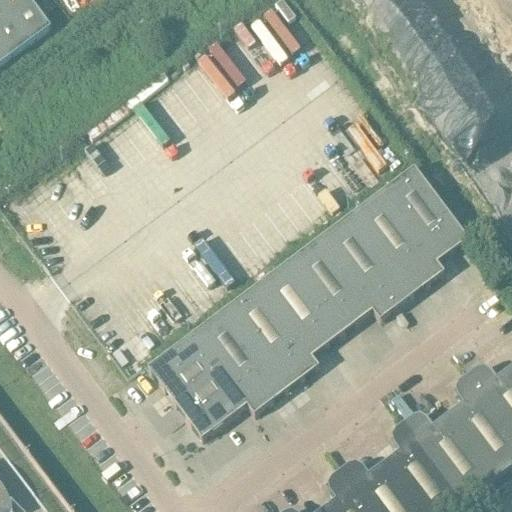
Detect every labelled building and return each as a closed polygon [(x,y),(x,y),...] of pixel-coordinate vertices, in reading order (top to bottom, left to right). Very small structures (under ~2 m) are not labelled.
[(25,0),(0,0),(0,72),(51,34),(25,0)] [(437,270),(469,246),(414,174),(382,198),(436,271),(437,270)] [(437,270),(436,271),(382,198),(351,222),(412,304),(444,280),(437,270)] [(380,328),(412,304),(351,222),(319,246),(373,318),(380,328)] [(312,364),(373,318),(319,246),(257,293),(312,364)] [(312,364),(257,293),(225,316),(287,398),(319,374),(312,364)] [(255,422),(287,398),(225,316),(194,340),(221,376),(248,412),(247,413),(255,422)] [(175,411),(221,376),(194,340),(148,375),(175,411)] [(511,440),(511,373),(511,374),(496,385),(491,378),(484,374),(477,376),(468,382),(511,440)] [(202,447),(247,413),(248,412),(221,376),(175,411),(202,447)] [(496,486),(511,474),(511,440),(468,382),(460,389),(456,395),(458,402),(463,410),(448,422),(496,486)] [(465,510),(496,486),(448,422),(433,433),(427,426),(420,422),(413,424),(404,430),(465,510)] [(415,511),(462,511),(465,510),(404,430),(396,437),(392,443),(394,451),(399,458),(384,470),(415,511)] [(365,511),(415,511),(384,470),(369,481),(363,474),(356,470),(349,472),(340,478),(365,511)] [(365,511),(340,478),(332,485),(328,491),(330,499),(336,506),(327,511),(365,511)] [(0,511),(10,511),(6,502),(1,492),(0,491),(0,511)]
